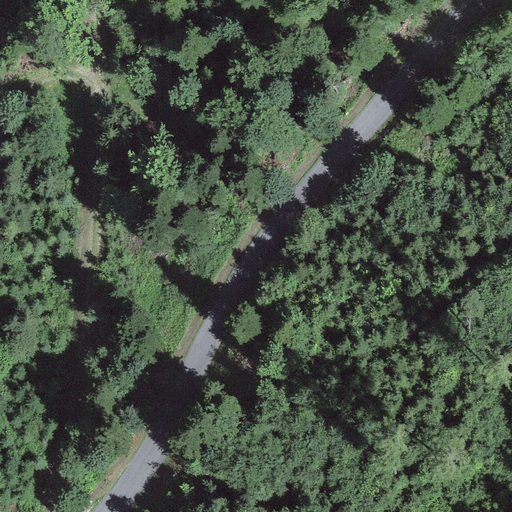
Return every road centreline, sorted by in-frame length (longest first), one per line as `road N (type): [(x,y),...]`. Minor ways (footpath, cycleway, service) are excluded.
road 1 (unclassified): [(483,0),(246,268),(116,511)]
road 2 (track): [(58,511),(93,272),(103,79),(93,0)]
